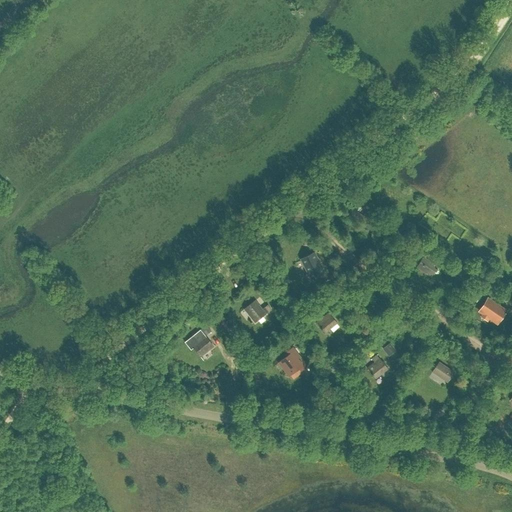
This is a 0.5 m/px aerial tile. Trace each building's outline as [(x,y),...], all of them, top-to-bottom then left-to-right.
[(379,227),(351,208),(346,215),(374,234),(379,227)] [(314,251),(299,259),(306,272),(307,271),(310,277),(309,278),(310,280),(325,273),(322,266),(320,267),(316,260),(318,259),(314,251)] [(438,266),(423,257),(416,267),(431,277),(438,266)] [(479,311),(497,323),(505,311),(487,299),(479,311)] [(255,322),(265,313),(268,311),(266,307),(262,310),(255,300),(244,309),(255,322)] [(337,323),(328,312),(316,322),(325,333),(337,323)] [(208,328),(202,333),(205,336),(211,331),(208,328)] [(202,333),(200,330),(184,342),(190,350),(193,348),(200,357),(213,346),(205,336),(202,333)] [(395,343),(385,348),(389,356),(399,351),(395,343)] [(286,356),(278,363),(289,376),(298,368),(301,371),(307,366),(292,347),(284,354),(286,356)] [(388,369),(379,358),(367,368),(375,378),(388,369)] [(454,372),(439,362),(432,372),(447,382),(454,372)]
